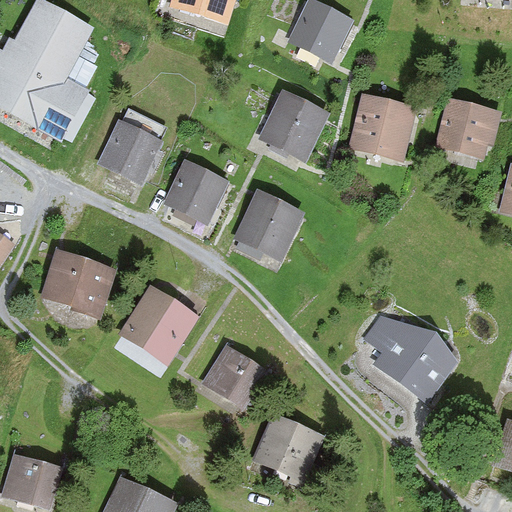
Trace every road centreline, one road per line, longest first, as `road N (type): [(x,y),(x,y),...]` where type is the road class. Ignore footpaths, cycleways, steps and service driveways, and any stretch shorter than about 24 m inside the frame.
road 1 (track): [(53,181),(206,250),(463,511)]
road 2 (track): [(53,181),(1,291),(3,313),(30,345),(213,478),(249,494)]
